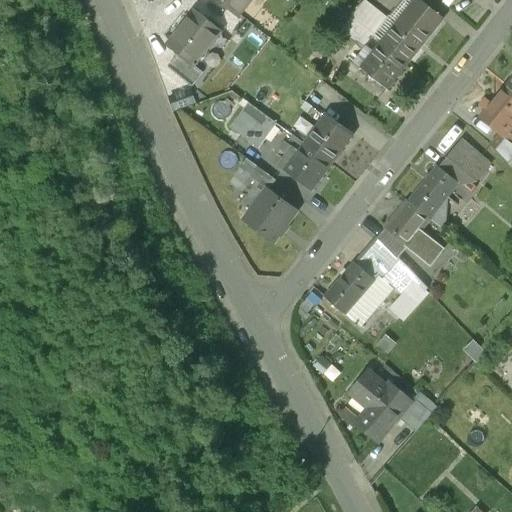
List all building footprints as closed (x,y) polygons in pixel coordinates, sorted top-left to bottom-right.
[(218,0),(237,14),(247,0),(218,0)] [(442,21),(416,0),(415,0),(382,43),(408,64),(442,21)] [(351,19),(372,35),(373,36),(386,21),(364,3),(351,19)] [(178,55),(193,67),(194,65),(220,32),(194,11),(167,46),(178,55)] [(340,33),(361,50),(372,35),(351,19),(340,33)] [(360,70),(386,91),(408,64),(382,43),(373,53),(361,69),(360,70)] [(361,69),(373,53),(367,48),(354,64),(361,69)] [(193,67),(178,55),(168,67),(192,86),(203,73),(194,65),(193,67)] [(511,91),(506,87),(479,119),(499,136),(510,145),(511,144),(511,142),(511,91)] [(190,90),(169,97),(174,111),(195,104),(190,90)] [(249,104),(230,129),(258,149),(276,124),(249,104)] [(330,164),(351,136),(324,117),(304,144),(330,164)] [(499,136),(490,146),(511,168),(511,144),(510,145),(499,136)] [(298,153),(304,144),(293,137),(287,145),(291,148),(298,153)] [(447,159),(475,182),(490,163),(462,140),(447,159)] [(277,167),(310,191),(330,164),(304,144),(298,153),(291,148),(277,167)] [(239,169),(266,190),(267,189),(268,190),(275,181),(246,159),(239,169)] [(438,169),(457,184),(475,182),(447,159),(438,169)] [(438,169),(436,168),(408,202),(429,219),(457,184),(438,169)] [(243,221),(273,243),(297,211),(268,190),(267,189),(266,190),(243,221)] [(408,202),(385,230),(407,247),(406,247),(429,265),(441,250),(419,232),(429,219),(408,202)] [(397,259),(406,247),(407,247),(385,230),(377,240),(397,259)] [(324,298),(344,315),(374,281),(354,264),(324,298)] [(356,425),(378,443),(411,402),(390,384),(387,387),(368,372),(350,394),(369,409),(356,425)] [(420,410),(407,426),(414,432),(427,416),(420,410)]
